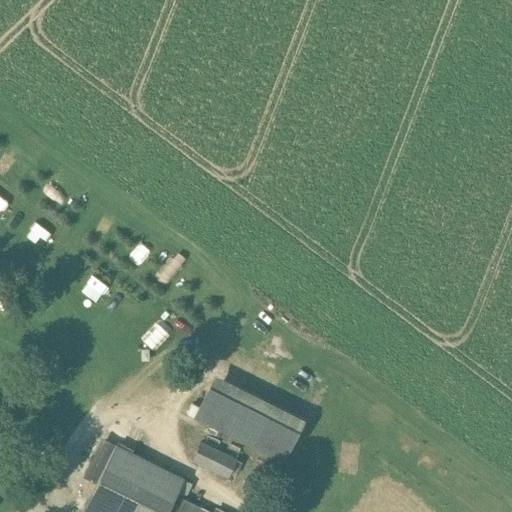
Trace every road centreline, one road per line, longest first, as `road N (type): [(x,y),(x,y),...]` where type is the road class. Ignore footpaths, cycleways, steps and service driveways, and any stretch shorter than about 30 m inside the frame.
road 1 (track): [(0,238),(150,387)]
road 2 (track): [(0,332),(111,421)]
